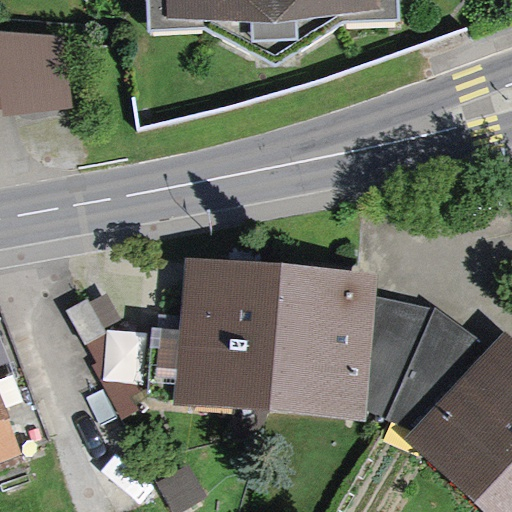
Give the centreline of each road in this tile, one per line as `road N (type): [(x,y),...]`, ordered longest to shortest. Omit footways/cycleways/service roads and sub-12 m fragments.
road 1 (primary): [(511,99),(330,151),(0,218)]
road 2 (track): [(20,214),(94,511)]
